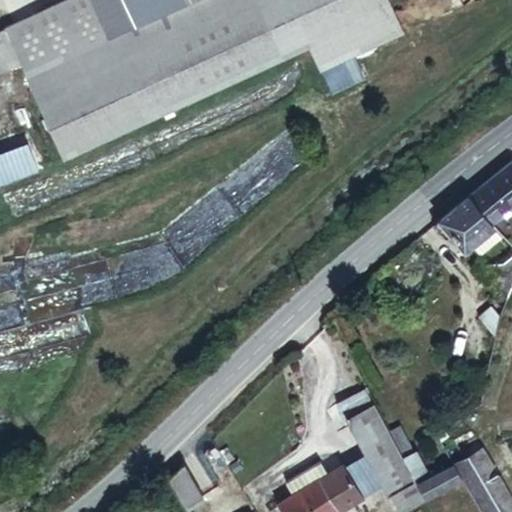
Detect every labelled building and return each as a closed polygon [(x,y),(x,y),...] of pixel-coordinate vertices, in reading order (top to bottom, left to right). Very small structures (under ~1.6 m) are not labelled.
[(386,0),(205,0),(191,6),(110,43),(90,0),(73,0),(33,18),(30,9),(0,21),(0,22),(2,28),(0,28),(0,34),(1,39),(0,39),(0,75),(22,66),(63,160),(310,51),(326,87),(353,75),(348,63),(403,39),(386,0)] [(205,0),(90,0),(110,43),(191,6),(205,0)] [(502,214),(511,206),(511,162),(472,190),(493,220),(502,214)] [(501,232),(493,220),(472,190),(438,215),(461,247),(472,239),(478,248),(501,232)] [(493,220),(501,232),(510,225),(502,214),(493,220)] [(479,270),(505,268),(511,263),(511,249),(496,259),(473,260),(479,270)] [(495,339),(501,318),(491,304),(479,314),(495,339)] [(414,474),(374,405),(350,419),(389,488),(414,474)] [(406,451),(418,443),(404,420),(392,426),(406,451)] [(435,471),(443,467),(426,438),(418,443),(435,471)] [(488,511),(509,511),(511,510),(511,493),(475,448),(452,463),(465,480),(488,511)] [(437,494),(465,480),(452,463),(443,467),(435,471),(427,475),(437,494)] [(203,494),(187,464),(170,481),(185,508),(203,494)] [(296,500),(331,480),(325,468),(289,488),(296,500)] [(296,500),(285,506),(288,511),(346,511),(366,501),(348,470),(331,480),(296,500)] [(398,503),(422,489),(414,474),(389,488),(398,503)]
